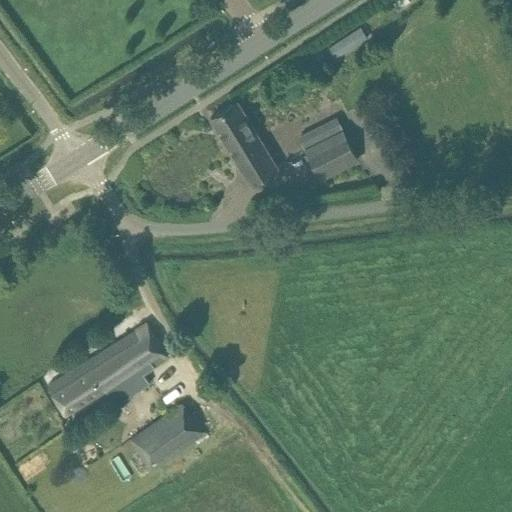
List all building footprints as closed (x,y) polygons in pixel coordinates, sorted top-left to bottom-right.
[(397,10),(410,1),(409,0),(397,0),(393,3),(397,10)] [(337,57),(358,43),(368,37),(361,26),(351,32),(330,46),(337,57)] [(277,167),(238,101),(211,117),(251,183),(277,167)] [(338,115),(300,134),(321,179),(360,160),(338,115)] [(130,333),(48,384),(67,414),(105,389),(110,396),(110,395),(144,373),(168,357),(147,323),(130,333)] [(152,470),(190,444),(207,432),(193,412),(191,414),(183,403),(167,414),(131,439),(152,470)]
